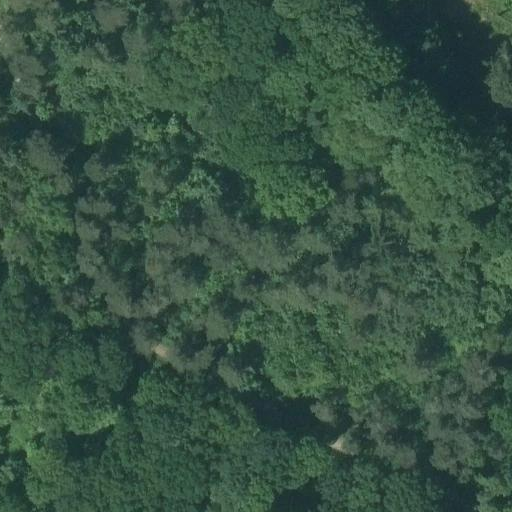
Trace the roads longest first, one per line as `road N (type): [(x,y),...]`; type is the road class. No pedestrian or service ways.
road 1 (track): [(0,32),(103,278),(151,341),(302,428),(476,511)]
road 2 (track): [(511,201),(321,0)]
